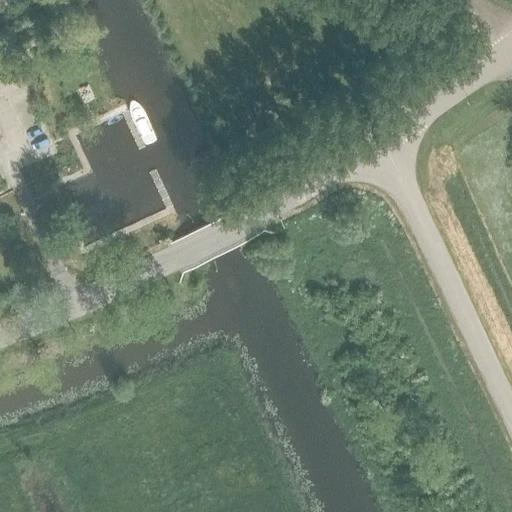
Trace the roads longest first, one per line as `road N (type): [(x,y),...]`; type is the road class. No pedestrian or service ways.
road 1 (tertiary): [(0,336),(142,278),(382,141)]
road 2 (residential): [(511,416),(382,141)]
road 3 (tertiary): [(382,141),(511,49)]
